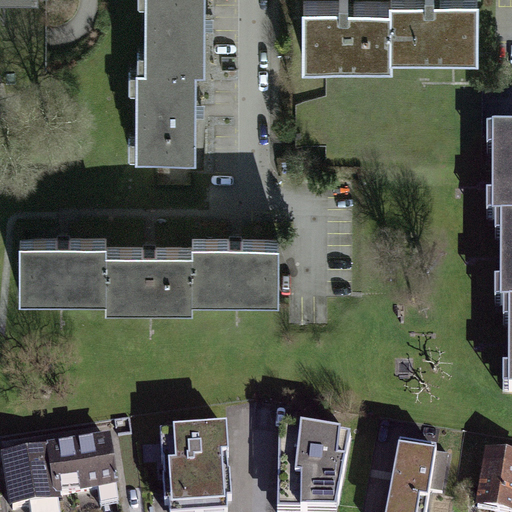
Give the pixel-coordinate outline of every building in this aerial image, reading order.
[(203,66),(203,0),(144,0),(144,62),(136,62),(135,152),(196,153),(196,66),(203,66)] [(389,0),(389,5),(304,3),(303,55),(393,57),(393,44),(479,46),(479,0),(389,0)] [(511,135),(493,135),(493,224),(502,224),(501,311),(511,311),(510,397),(511,396),(511,135)] [(104,240),(20,239),(19,295),(104,296),(104,247),(104,240)] [(281,243),(192,242),(192,248),(191,295),(280,296),(281,243)] [(192,248),(104,247),(104,296),(103,305),(191,306),(191,295),(192,248)] [(282,425),(277,511),(316,511),(338,511),(354,439),(282,425)] [(227,426),(161,430),(166,503),(171,502),(171,511),(216,511),(228,511),(227,499),(232,498),(227,426)] [(112,434),(3,452),(13,506),(121,487),(112,434)] [(429,511),(438,455),(401,449),(390,511),(429,511)] [(511,511),(511,459),(487,456),(478,511),(511,511)]
